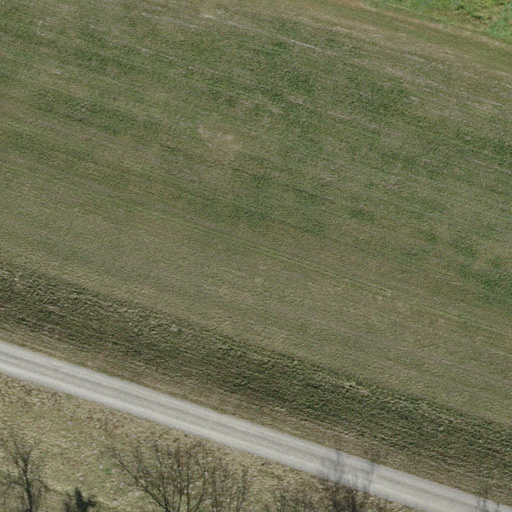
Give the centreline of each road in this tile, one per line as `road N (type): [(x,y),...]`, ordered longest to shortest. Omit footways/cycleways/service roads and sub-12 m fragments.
road 1 (track): [(0,363),(459,511)]
road 2 (track): [(133,0),(511,116)]
